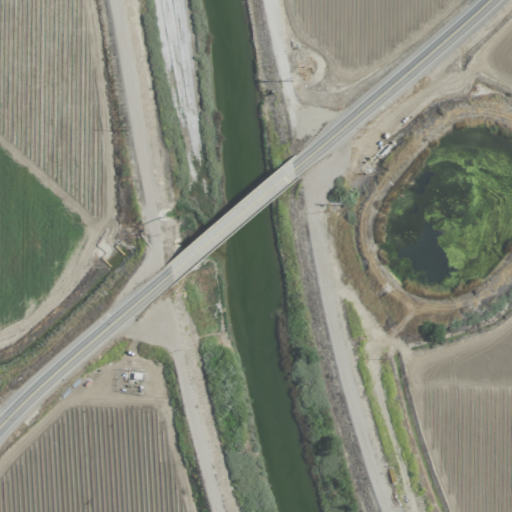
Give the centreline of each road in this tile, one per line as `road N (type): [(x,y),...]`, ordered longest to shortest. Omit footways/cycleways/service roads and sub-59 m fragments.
road 1 (track): [(112,0),(152,241),(150,263),(124,290),(128,303)]
road 2 (secondary): [(487,0),(291,170)]
road 3 (secondary): [(169,273),(0,425)]
road 4 (secondary): [(291,170),(169,273)]
